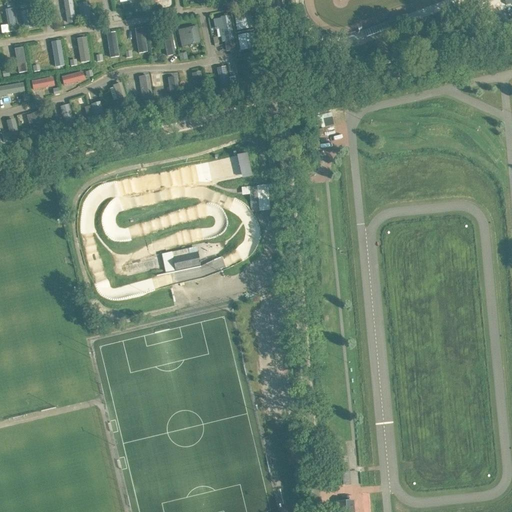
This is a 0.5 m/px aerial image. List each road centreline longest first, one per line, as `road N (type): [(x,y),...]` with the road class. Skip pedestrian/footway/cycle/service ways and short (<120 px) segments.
road 1 (unclassified): [(317,511),(281,101)]
road 2 (unclassified): [(0,169),(281,101)]
road 3 (unclassified): [(281,101),(511,44)]
